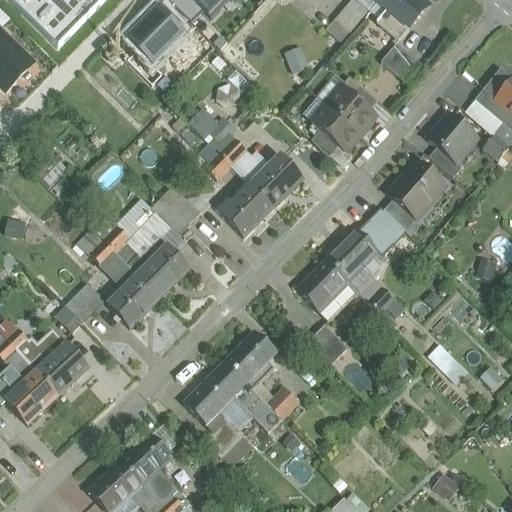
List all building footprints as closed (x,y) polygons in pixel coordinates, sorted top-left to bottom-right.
[(3,0),(58,53),(108,0),(3,0)] [(203,15),(187,0),(178,0),(171,8),(191,28),(203,15)] [(187,0),(203,15),(211,23),(230,3),(227,0),(187,0)] [(355,0),(354,0),(334,24),(348,36),(369,11),(355,0)] [(429,9),(418,0),(382,0),(377,6),(386,14),(377,25),(400,44),(429,9)] [(0,91),(5,96),(27,74),(18,64),(24,58),(0,34),(0,91)] [(282,55),(290,75),(308,69),(300,48),(282,55)] [(421,69),(396,48),(380,66),(406,88),(421,69)] [(511,81),(500,72),(482,94),(483,94),(494,104),(511,81)] [(511,81),(494,104),(493,105),(511,120),(511,132),(511,133),(503,126),(492,139),(493,140),(508,152),(508,153),(511,148),(511,81)] [(376,105),(358,89),(350,98),(369,114),(376,105)] [(350,98),(341,91),(326,109),(359,137),(375,119),(369,114),(350,98)] [(494,104),(483,94),(475,103),(487,112),(493,105),(494,104)] [(487,112),(475,103),(464,116),(492,139),(503,126),(487,112)] [(511,132),(511,120),(493,105),(487,112),(503,126),(511,133),(511,132)] [(359,137),(326,109),(310,127),(319,135),(337,151),(343,156),(359,137)] [(474,140),(449,119),(427,145),(436,152),(452,166),(453,165),(458,159),(460,160),(470,149),(468,147),(474,140)] [(223,133),(208,148),(219,159),(234,144),(223,133)] [(337,151),(319,135),(311,145),(328,161),(337,151)] [(508,152),(493,140),(483,152),(498,164),(508,152)] [(254,164),(234,143),(234,144),(219,159),(230,170),(239,179),(254,164)] [(219,159),(208,148),(198,157),(209,168),(219,159)] [(453,165),(452,166),(436,152),(428,161),(453,182),(461,172),(453,165)] [(209,168),(205,173),(216,184),(230,170),(219,159),(209,168)] [(279,160),(250,189),(272,212),(302,182),(279,160)] [(443,190),(416,167),(388,199),(392,203),(415,223),(443,190)] [(250,189),(233,206),(228,200),(215,213),(243,242),(272,212),(250,189)] [(200,219),(181,200),(170,211),(188,230),(200,219)] [(170,211),(160,202),(146,216),(156,226),(159,223),(177,241),(188,230),(170,211)] [(415,223),(392,203),(382,214),(404,236),(415,223)] [(404,236),(382,214),(373,224),(395,245),(404,236)] [(112,224),(105,218),(90,233),(103,246),(116,232),(109,226),(112,224)] [(395,245),(373,224),(364,233),(386,254),(395,245)] [(116,232),(103,246),(115,258),(124,248),(129,243),(117,231),(116,232)] [(103,246),(90,233),(72,252),(79,258),(86,251),(92,257),(103,246)] [(355,234),(325,264),(348,286),(347,287),(356,296),(360,292),(351,282),(377,257),(355,234)] [(140,263),(124,248),(115,258),(137,280),(166,250),(160,244),(140,263)] [(115,258),(103,246),(92,257),(89,259),(101,271),(102,270),(115,258)] [(166,250),(137,280),(159,302),(189,273),(166,250)] [(137,280),(115,258),(102,270),(124,293),(137,280)] [(325,264),(295,294),(318,316),(347,287),(348,286),(325,264)] [(124,293),(106,310),(129,333),(159,302),(137,280),(124,293)] [(360,292),(356,296),(367,306),(381,292),(371,281),(360,292)] [(347,287),(318,316),(327,325),(356,296),(347,287)] [(87,288),(65,310),(81,327),(104,305),(87,288)] [(381,292),(367,306),(379,319),(393,303),(381,292)] [(81,327),(65,310),(54,320),(71,337),(81,327)] [(346,351),(323,329),(306,346),(329,369),(346,351)] [(17,333),(5,344),(16,355),(28,344),(17,333)] [(282,364),(253,336),(223,366),(252,395),(282,364)] [(5,344),(0,348),(0,362),(4,367),(16,355),(5,344)] [(440,345),(426,357),(452,387),(465,376),(440,345)] [(66,348),(35,376),(57,400),(88,372),(66,348)] [(252,395),(223,366),(182,408),(205,431),(233,402),(268,437),(281,423),(266,409),(252,395)] [(35,376),(4,405),(26,429),(57,400),(35,376)] [(298,406),(283,391),(266,409),(281,423),(298,406)] [(225,425),(221,429),(220,429),(203,446),(221,463),(242,442),(225,425)] [(149,438),(118,466),(141,490),(159,474),(172,462),(149,438)] [(474,451),(464,442),(456,449),(466,459),(474,451)] [(118,466),(87,495),(103,511),(135,511),(137,511),(145,504),(141,500),(146,496),(141,490),(118,466)] [(178,494),(159,474),(141,490),(160,511),(178,494)] [(431,489),(447,502),(458,488),(443,475),(431,489)] [(193,478),(182,485),(193,502),(204,495),(193,478)] [(369,511),(350,492),(329,511),(369,511)] [(189,506),(178,494),(172,500),(183,511),(188,507),(189,506)] [(159,511),(160,511),(146,496),(141,500),(145,504),(137,511),(138,511),(159,511)] [(182,511),(183,511),(172,500),(160,511),(161,511),(182,511)]
